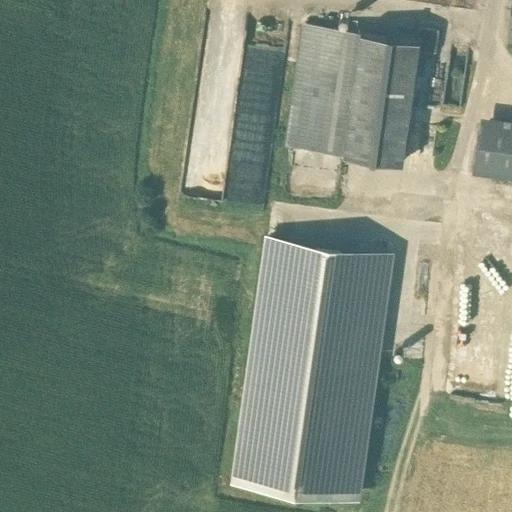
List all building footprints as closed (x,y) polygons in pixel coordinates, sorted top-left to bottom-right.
[(362,30),(305,22),(286,142),(342,151),(362,30)] [(439,28),(419,26),(418,38),(421,38),(419,50),(436,52),(439,28)] [(418,38),(362,30),(342,151),(400,160),(419,50),(421,38),(418,38)] [(200,36),(180,190),(264,201),(282,64),(239,58),(241,41),(200,36)] [(511,135),(476,131),(470,173),(511,178),(511,135)] [(390,251),(270,234),(235,476),(356,494),(390,251)] [(490,264),(471,261),(467,287),(487,289),(490,264)]
